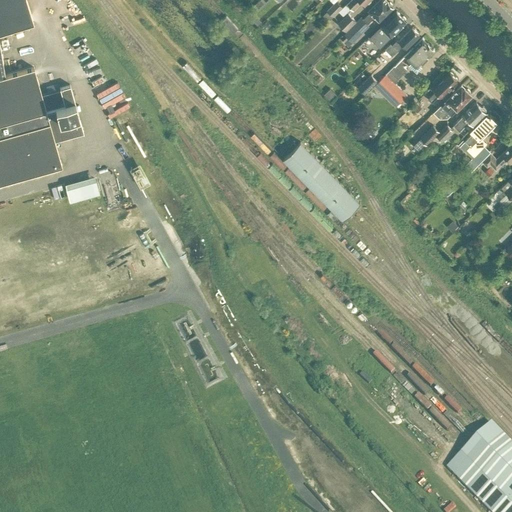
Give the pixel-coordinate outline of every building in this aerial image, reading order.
[(0,47),(0,32),(33,22),(26,0),(0,0),(0,182),(62,165),(55,139),(83,131),(73,97),(70,84),(59,87),(62,96),(43,101),(34,67),(5,75),(0,47)] [(333,16),(343,6),(337,0),(336,0),(327,9),(333,16)] [(350,0),(347,3),(353,10),(362,1),(365,4),(368,0),(350,0)] [(387,0),(378,0),(369,10),(371,11),(363,18),(368,22),(375,16),(379,20),(393,6),(387,0)] [(397,10),(382,25),(383,26),(376,32),(383,39),(389,32),(392,35),(407,20),(397,10)] [(346,30),(356,20),(349,13),(348,12),(344,16),(338,22),(346,30)] [(262,21),(255,14),(251,18),(258,25),(262,21)] [(361,16),(356,20),(346,30),(344,33),(345,34),(341,37),(348,44),(351,40),(353,42),(369,25),(361,16)] [(413,26),(399,39),(398,38),(392,45),(391,43),(385,48),(392,56),(403,44),(406,47),(420,33),(413,26)] [(423,36),(405,54),(412,61),(409,65),(417,72),(422,67),(419,64),(435,48),(423,36)] [(308,55),(307,55),(312,49),(306,43),(292,56),(299,64),(308,55)] [(359,59),(362,56),(357,50),(354,53),(359,59)] [(374,85),(386,96),(395,106),(407,93),(395,81),(407,68),(399,60),(395,65),(394,64),(374,85)] [(450,70),(433,87),(436,90),(428,97),(432,101),(437,96),(440,94),(442,97),(460,80),(450,70)] [(371,74),(367,78),(358,86),(365,93),(373,84),(378,80),(371,74)] [(117,78),(95,91),(110,116),(132,104),(117,78)] [(463,100),(466,96),(470,93),(469,91),(469,90),(467,88),(465,88),(464,86),(462,88),(460,85),(445,99),(446,100),(442,104),(451,113),(458,107),(457,106),(458,105),(460,105),(462,102),(463,100)] [(331,100),(337,94),(330,88),(324,94),(331,100)] [(339,104),(346,100),(342,94),(335,99),(339,104)] [(470,129),(487,112),(485,110),(485,108),(483,106),(481,106),(476,101),(453,124),(459,130),(465,124),(470,129)] [(489,127),(497,120),(496,118),(495,116),(492,115),(488,111),(487,112),(470,129),(463,135),(466,138),(465,139),(470,145),(468,147),(474,153),(483,144),(478,139),(481,136),(486,134),(486,132),(489,128),(489,127)] [(447,123),(442,128),(437,134),(442,140),(453,129),(447,123)] [(420,148),(440,130),(435,124),(415,143),(420,148)] [(343,219),(360,202),(361,202),(301,141),(284,157),(283,158),(343,219)] [(511,142),(496,158),(490,152),(482,160),(487,165),(490,162),(496,168),(507,157),(510,161),(511,159),(511,142)] [(403,165),(398,159),(395,162),(400,168),(403,165)] [(71,200),(101,192),(96,174),(66,183),(71,200)] [(511,177),(511,179),(509,178),(501,186),(504,189),(508,187),(510,189),(507,192),(511,197),(511,177)] [(452,231),(458,225),(452,220),(446,225),(452,231)] [(474,236),(479,232),(475,227),(470,231),(474,236)] [(462,454),(447,469),(482,505),(489,511),(511,511),(511,445),(492,425),(462,454)]
